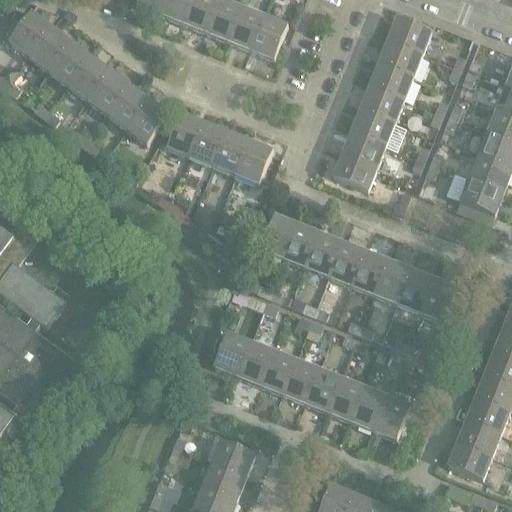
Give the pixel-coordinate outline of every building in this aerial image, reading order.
[(141,0),(138,11),(161,20),(169,0),(141,0)] [(195,0),(169,0),(161,20),(184,29),(195,0)] [(220,3),(211,0),(195,0),(184,29),(206,38),(220,3)] [(243,13),(220,3),(206,38),(229,47),(243,13)] [(265,22),(243,13),(229,47),(252,56),(265,22)] [(10,48),(30,63),(53,33),(32,18),(10,48)] [(289,31),(266,22),(265,22),(252,56),(275,66),(289,31)] [(398,23),(389,46),(389,47),(423,61),(433,37),(398,23)] [(72,47),(53,33),(30,63),(50,77),(72,47)] [(92,62),(72,47),(50,77),(69,92),(92,62)] [(389,47),(380,69),(379,70),(414,83),(423,61),(389,47)] [(459,61),(454,73),(462,76),(467,64),(459,61)] [(111,77),(92,62),(69,92),(89,107),(111,77)] [(472,67),(468,78),(476,81),(480,70),(472,67)] [(379,70),(370,92),(405,106),(414,83),(379,70)] [(462,76),(454,73),(449,85),(457,88),(462,76)] [(131,91),(111,77),(89,107),(108,121),(131,91)] [(476,81),(468,78),(463,90),(471,94),(476,81)] [(1,81),(0,81),(0,90),(6,95),(11,88),(1,81)] [(21,96),(11,88),(6,95),(16,103),(21,96)] [(150,106),(131,91),(108,121),(128,136),(150,106)] [(370,92),(361,115),(396,129),(405,106),(370,92)] [(511,96),(506,94),(497,116),(511,122),(511,96)] [(171,121),(150,106),(128,136),(148,151),(171,121)] [(440,106),(436,118),(444,121),(448,110),(440,106)] [(35,117),(45,124),(50,117),(40,110),(35,117)] [(454,112),(450,123),(458,127),(462,115),(454,112)] [(361,115),(352,138),(387,151),(396,129),(361,115)] [(511,122),(497,116),(488,139),(511,148),(511,122)] [(60,125),(50,117),(45,124),(55,132),(60,125)] [(444,121),(436,118),(431,130),(439,133),(444,121)] [(168,154),(191,163),(205,128),(182,119),(168,154)] [(458,127),(450,123),(445,136),(453,139),(458,127)] [(228,137),(205,128),(191,163),(214,172),(228,137)] [(251,146),(228,137),(214,172),(237,181),(251,146)] [(352,138),(343,160),(378,174),(387,151),(352,138)] [(74,146),(84,153),(89,146),(79,139),(74,146)] [(511,148),(488,139),(479,162),(511,175),(511,148)] [(100,154),(89,146),(84,153),(94,161),(100,154)] [(274,156),(251,146),(237,181),(260,190),(274,156)] [(422,152),(418,163),(426,167),(430,155),(422,152)] [(436,157),(431,169),(439,172),(444,161),(436,157)] [(369,198),(378,174),(343,160),(334,184),(369,198)] [(511,179),(511,175),(479,162),(470,184),(505,198),(511,179)] [(426,167),(418,163),(413,175),(421,178),(426,167)] [(118,168),(113,175),(123,183),(129,176),(118,168)] [(439,172),(431,169),(426,181),(435,184),(439,172)] [(505,198),(470,184),(460,208),(495,222),(505,198)] [(404,197),(399,209),(407,212),(412,200),(404,197)] [(39,239),(46,229),(47,228),(7,198),(6,199),(12,203),(5,213),(39,239)] [(157,208),(168,216),(173,209),(163,201),(157,208)] [(183,216),(173,209),(168,216),(178,223),(183,216)] [(398,209),(393,221),(403,224),(407,212),(399,209),(398,209)] [(261,256),(285,265),(299,230),(275,221),(261,256)] [(321,239),(299,230),(285,265),(308,274),(321,239)] [(213,239),(203,231),(198,238),(208,246),(213,239)] [(10,417),(34,436),(83,371),(36,336),(41,329),(47,334),(66,308),(19,272),(15,270),(31,248),(17,237),(12,242),(0,233),(0,451),(17,428),(0,415),(0,397),(16,409),(10,417)] [(224,246),(213,239),(208,246),(218,253),(224,246)] [(344,248),(321,239),(308,274),(330,283),(344,248)] [(367,257),(344,248),(330,283),(353,292),(367,257)] [(389,266),(367,257),(353,292),(375,301),(389,266)] [(412,275),(389,266),(375,301),(398,310),(412,275)] [(435,284),(412,275),(398,310),(421,319),(435,284)] [(458,294),(435,284),(421,319),(444,329),(458,294)] [(258,299),(269,303),(272,295),(261,290),(258,299)] [(285,300),(272,295),(269,303),(281,308),(285,300)] [(252,312),(264,317),(267,309),(255,304),(252,312)] [(279,314),(267,309),(264,317),(276,322),(279,314)] [(303,317),(315,321),(318,313),(306,309),(303,317)] [(330,318),(318,313),(315,321),(327,326),(330,318)] [(511,313),(503,336),(511,339),(511,313)] [(297,331),(309,335),(312,327),(301,322),(297,331)] [(324,332),(312,327),(309,335),(321,340),(324,332)] [(348,335),(360,339),(363,331),(351,327),(348,335)] [(375,336),(363,331),(360,339),(372,344),(375,336)] [(511,339),(503,336),(494,358),(511,365),(511,339)] [(214,373),(238,382),(252,347),(228,338),(214,373)] [(343,349),(355,353),(358,345),(346,340),(343,349)] [(370,350),(358,345),(355,353),(366,358),(370,350)] [(394,353),(405,358),(408,349),(397,345),(394,353)] [(275,357),(252,347),(238,382),(261,391),(275,357)] [(420,354),(408,349),(405,358),(417,362),(420,354)] [(380,354),(376,365),(383,368),(388,357),(380,354)] [(297,366),(275,357),(261,391),(283,400),(297,366)] [(511,365),(494,358),(485,381),(511,391),(511,365)] [(388,367),(400,371),(403,363),(391,359),(388,367)] [(433,360),(430,369),(440,373),(444,364),(439,362),(433,360)] [(415,368),(403,363),(400,371),(412,376),(415,368)] [(320,375),(297,366),(283,400),(306,409),(320,375)] [(342,384),(320,375),(306,409),(329,419),(342,384)] [(511,391),(485,381),(476,404),(511,418),(511,414),(511,391)] [(365,393),(342,384),(329,419),(351,428),(365,393)] [(388,402),(365,393),(351,428),(374,437),(388,402)] [(411,411),(388,402),(374,437),(397,446),(411,411)] [(476,404),(467,426),(502,440),(511,418),(476,404)] [(467,426),(458,449),(493,463),(502,440),(467,426)] [(178,443),(174,454),(182,457),(186,446),(178,443)] [(221,446),(212,470),(247,484),(256,460),(221,446)] [(449,473),(483,486),(493,463),(458,449),(449,473)] [(182,457),(174,454),(169,466),(177,469),(182,457)] [(247,484),(212,470),(203,492),(238,506),(247,484)] [(160,488),(155,500),(163,503),(168,491),(160,488)] [(322,511),(349,511),(355,499),(331,490),(322,511)] [(235,511),(238,506),(203,492),(195,511),(235,511)] [(471,507),(482,511),(485,503),(474,498),(471,507)] [(375,511),(377,509),(355,499),(349,511),(375,511)] [(159,511),(163,503),(155,500),(151,511),(152,511),(159,511)] [(496,511),(498,508),(485,503),(482,511),(484,511),(496,511)]
